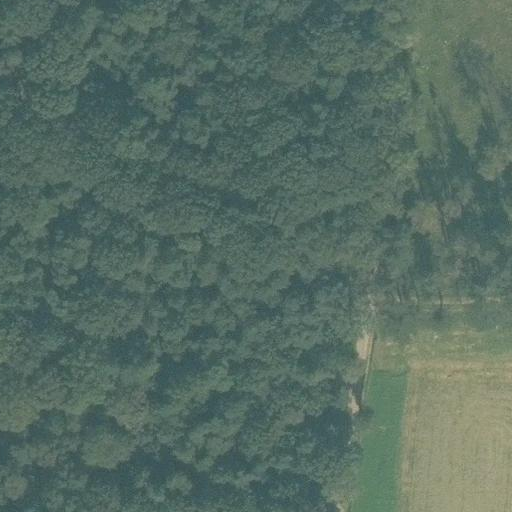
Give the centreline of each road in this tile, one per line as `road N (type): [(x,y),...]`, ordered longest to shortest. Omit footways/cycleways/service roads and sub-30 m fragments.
road 1 (track): [(397,0),(336,511)]
road 2 (track): [(373,247),(21,69)]
road 3 (unclassified): [(0,142),(42,0)]
